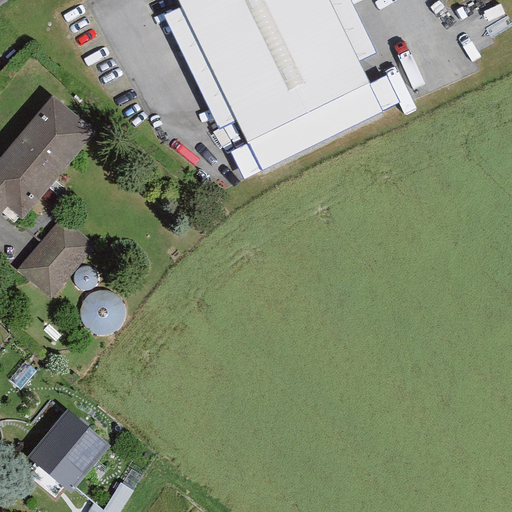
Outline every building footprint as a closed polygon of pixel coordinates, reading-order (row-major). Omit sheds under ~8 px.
[(180,0),(183,5),(169,12),(222,124),(238,116),(248,137),(373,78),(365,62),(380,54),(354,0),(180,0)] [(99,138),(56,101),(0,166),(0,221),(1,222),(9,212),(23,225),(99,138)] [(65,219),(21,272),(53,297),(96,245),(65,219)] [(122,291),(83,292),(84,332),(122,331),(122,291)] [(68,415),(29,462),(72,498),(111,450),(68,415)] [(109,510),(93,504),(89,511),(120,511),(127,495),(117,491),(109,510)]
